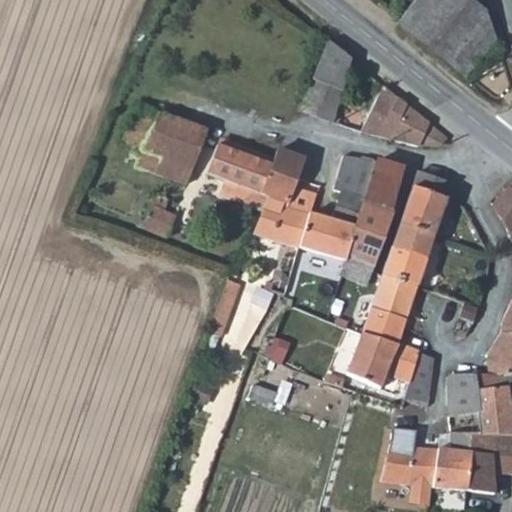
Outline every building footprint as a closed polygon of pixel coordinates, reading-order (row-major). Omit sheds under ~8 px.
[(413,0),(397,19),(416,35),(465,74),(495,38),(485,9),(482,11),(469,0),(413,0)] [(343,88),(349,60),(330,45),(327,42),(314,78),(343,88)] [(335,118),(343,88),(314,78),(302,111),(335,118)] [(365,132),(379,139),(406,143),(438,145),(446,137),(394,95),(378,83),(348,121),(351,122),(359,127),(365,132)] [(188,184),(207,131),(140,105),(123,143),(134,147),(132,153),(142,157),(140,160),(139,162),(138,165),(188,184)] [(225,181),(263,196),(275,165),(218,143),(206,174),(225,181)] [(268,198),(263,211),(253,234),(301,249),(310,219),(284,209),(286,204),(291,206),(296,193),(308,162),(280,151),(275,165),(263,196),(268,198)] [(333,265),(340,267),(344,256),(361,205),(364,198),(352,193),(364,159),(346,156),(334,191),(340,197),(333,220),(310,219),(301,249),(335,260),(333,265)] [(376,162),(370,161),(364,159),(352,193),(364,198),(376,162)] [(382,213),(397,168),(381,163),(376,162),(364,198),(361,205),(365,206),(367,207),(382,213)] [(435,240),(454,188),(454,187),(420,176),(401,227),(435,240)] [(225,181),(220,194),(263,211),(268,198),(263,196),(225,181)] [(503,224),(511,240),(511,189),(509,186),(491,202),(503,224)] [(144,221),(141,219),(139,224),(167,238),(176,215),(165,210),(169,199),(157,193),(144,221)] [(284,209),(310,219),(316,200),(296,193),(291,206),(286,204),(284,209)] [(365,206),(361,205),(344,256),(374,267),(388,228),(378,224),(382,213),(367,207),(365,206)] [(417,288),(435,240),(401,227),(383,276),(417,288)] [(374,267),(344,256),(340,267),(338,272),(368,283),(374,267)] [(405,320),(417,288),(383,276),(370,308),(405,320)] [(241,284),(228,279),(209,333),(222,337),(241,284)] [(508,307),(505,325),(507,331),(486,353),(485,372),(473,372),(472,387),(511,388),(511,300),(509,301),(508,307)] [(441,333),(460,339),(465,336),(473,319),(477,309),(464,304),(460,315),(450,312),(441,333)] [(396,344),(405,320),(370,308),(361,334),(396,344)] [(428,389),(432,357),(396,344),(361,334),(345,375),(379,388),(385,371),(402,378),(399,388),(403,390),(401,396),(426,400),(428,389)] [(447,376),(442,416),(469,417),(472,387),(473,372),(450,372),(447,376)] [(469,417),(442,416),(443,430),(500,434),(509,434),(511,411),(511,410),(511,399),(511,388),(472,387),(469,417)] [(400,404),(397,413),(411,415),(424,417),(426,400),(401,396),(400,404)] [(411,415),(397,413),(394,428),(408,431),(409,425),(411,415)] [(412,431),(408,431),(394,428),(390,444),(409,446),(412,431)] [(497,453),(500,434),(443,430),(444,434),(445,450),(435,449),(431,488),(468,492),(472,451),(497,453)] [(431,433),(432,449),(435,449),(445,450),(444,434),(431,433)] [(511,454),(511,434),(509,434),(500,434),(497,453),(511,454)] [(435,449),(432,449),(409,446),(390,444),(389,447),(380,482),(431,488),(435,449)] [(472,451),(468,492),(479,493),(493,494),(495,471),(497,453),(472,451)] [(495,471),(511,472),(511,454),(497,453),(495,471)]
